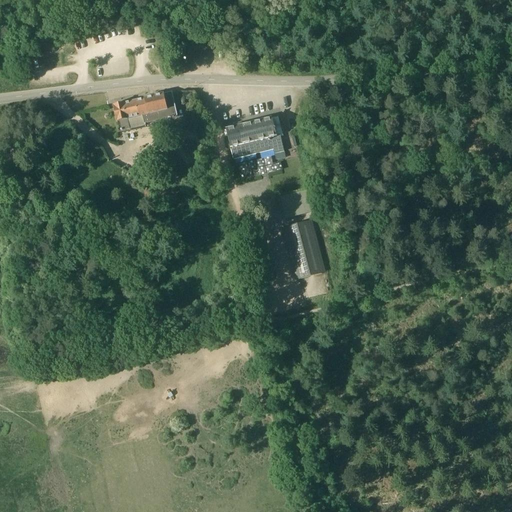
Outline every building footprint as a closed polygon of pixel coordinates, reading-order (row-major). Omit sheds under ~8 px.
[(172,92),(114,106),(117,121),(119,121),(122,131),(130,129),(146,125),(146,124),(178,117),(172,92)] [(281,135),(277,136),(273,118),(226,130),(234,160),(274,150),(276,160),(286,158),(281,135)] [(172,187),(170,174),(163,175),(166,188),(172,187)] [(301,193),(281,198),(286,220),(307,215),(301,193)] [(312,221),(283,229),(297,281),(326,273),(312,221)]
